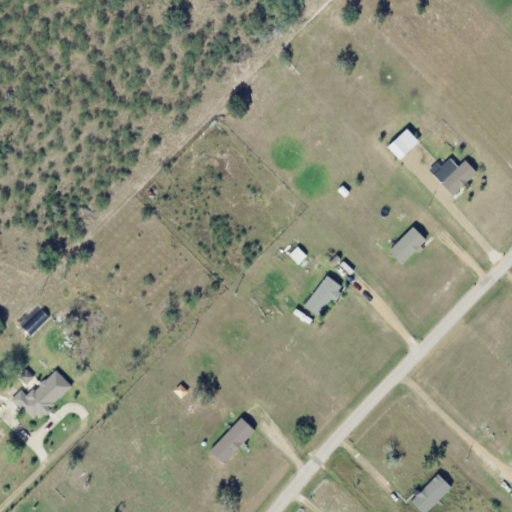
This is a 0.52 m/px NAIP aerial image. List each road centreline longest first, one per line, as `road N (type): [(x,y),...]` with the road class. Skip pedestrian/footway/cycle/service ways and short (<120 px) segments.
road 1 (residential): [(272,511),(511,256)]
road 2 (residential): [(0,510),(88,422)]
